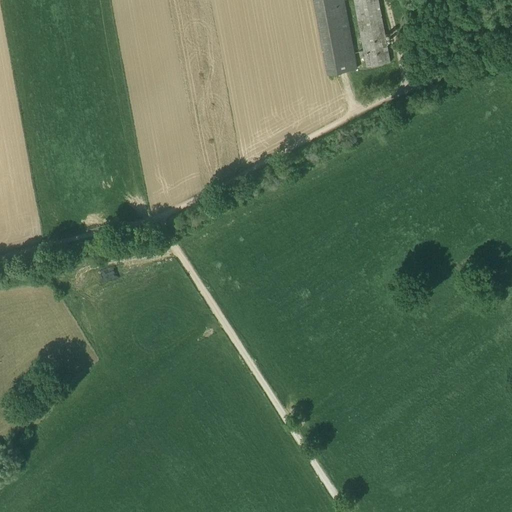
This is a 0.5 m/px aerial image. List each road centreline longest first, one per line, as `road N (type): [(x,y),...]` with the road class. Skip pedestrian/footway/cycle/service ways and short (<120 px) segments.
road 1 (track): [(160,221),(511,40)]
road 2 (track): [(346,511),(160,221)]
road 3 (track): [(160,221),(0,260)]
